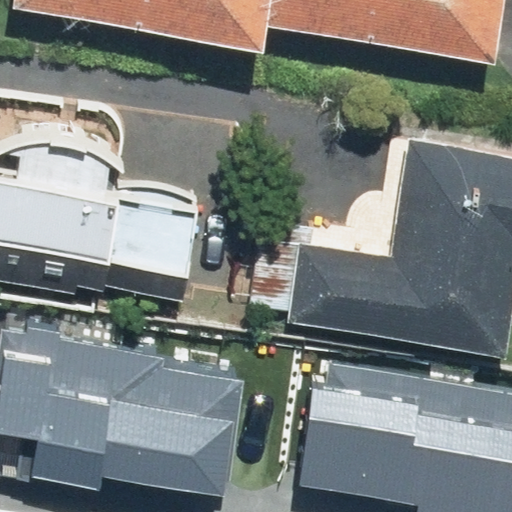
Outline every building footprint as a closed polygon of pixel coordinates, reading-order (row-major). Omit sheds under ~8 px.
[(112,0),(277,20),(279,0),(290,0),(507,26),(510,0),(112,0)] [(104,123),(104,117),(45,111),(44,117),(23,114),(22,122),(13,121),(11,146),(0,144),(0,214),(120,226),(119,242),(207,249),(213,175),(124,166),(127,133),(114,131),(114,124),(104,123)] [(401,239),(309,228),(299,307),(511,333),(511,145),(415,133),(401,239)] [(0,363),(0,442),(103,457),(105,436),(235,455),(251,345),(11,311),(4,364),(0,363)] [(422,511),(511,511),(511,393),(311,365),(295,475),(425,493),(422,511)]
